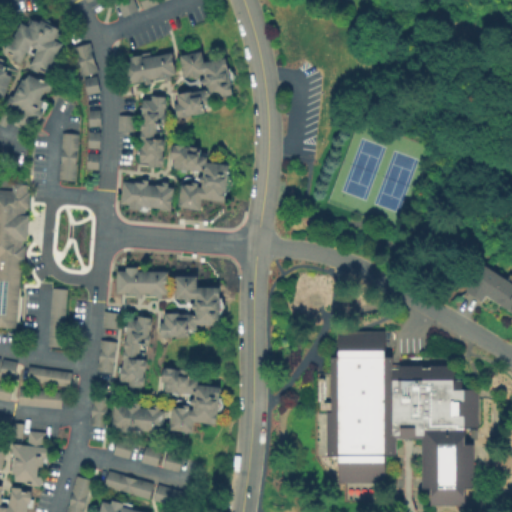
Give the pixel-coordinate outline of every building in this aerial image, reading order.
[(132,0),(120,0),(115,2),(120,16),(136,10),(132,0)] [(137,0),(155,0),(156,2),(141,9),(137,0)] [(3,49),(9,38),(12,40),(22,20),(29,24),(33,16),(39,19),(40,17),(58,26),(53,38),(61,42),(51,61),(54,63),(49,74),(39,69),(38,71),(29,66),(38,48),(31,44),(22,62),(12,58),(14,54),(3,49)] [(74,46),(90,42),(98,72),(83,77),(74,46)] [(151,58),(173,54),(176,77),(171,78),(172,82),(165,83),(164,80),(159,81),(159,80),(151,82),(152,85),(145,87),(145,84),(138,85),(138,84),(126,86),(122,64),(130,62),(129,58),(150,54),(151,58)] [(211,101),(212,110),(205,112),(206,116),(195,118),(194,117),(188,118),(189,119),(180,121),(180,120),(177,120),(174,107),(178,106),(176,96),(185,95),(184,92),(190,91),(191,94),(199,92),(197,82),(195,82),(194,79),(188,80),(188,79),(184,80),(180,58),(202,54),(204,65),(226,61),(228,71),(231,71),(231,73),(233,75),(234,78),(234,81),(233,84),(233,86),(231,87),(233,97),(211,101)] [(5,96),(0,94),(0,61),(7,64),(5,69),(8,70),(8,73),(12,74),(5,96)] [(12,123),(19,110),(6,103),(11,94),(14,96),(23,78),(25,79),(28,73),(40,79),(41,77),(53,83),(49,91),(45,89),(40,98),(45,100),(40,109),(43,110),(38,120),(37,119),(33,126),(29,124),(27,130),(12,123)] [(84,78),(98,76),(100,92),(87,94),(84,78)] [(163,129),(163,133),(163,136),(161,138),(157,140),(164,141),(162,169),(149,169),(149,165),(141,164),(141,163),(140,163),(140,155),(138,155),(138,149),(140,149),(142,115),(140,114),(140,108),(142,108),(143,101),(152,101),(152,97),(167,98),(165,127),(161,127),(163,129)] [(0,118),(4,110),(12,113),(6,127),(0,124),(0,118)] [(101,110),(101,126),(89,126),(89,110),(101,110)] [(135,134),(118,133),(120,116),(136,117),(135,134)] [(90,131),(101,132),(100,148),(89,148),(90,131)] [(76,181),(60,180),(64,132),(80,134),(76,181)] [(207,164),(217,165),(217,163),(227,164),(227,167),(230,167),(228,177),(231,177),(230,180),(232,183),(232,186),(231,189),(229,191),(229,193),(226,193),(225,205),(202,202),(201,213),(178,209),(181,186),(190,187),(191,185),(198,186),(198,189),(202,190),(202,186),(199,185),(200,179),(203,179),(204,175),(188,172),(187,175),(181,174),(181,173),(174,170),(175,161),(171,160),(173,146),(201,150),(200,154),(208,155),(207,164)] [(100,154),(99,170),(87,169),(89,153),(100,154)] [(149,182),(149,187),(156,188),(157,186),(160,187),(160,184),(169,185),(169,190),(174,190),(171,212),(151,210),(150,214),(129,211),(129,207),(120,206),(123,183),(135,184),(142,184),(142,182),(149,182)] [(0,189),(13,191),(13,183),(28,185),(28,192),(30,192),(29,209),(26,209),(25,222),(31,218),(29,237),(24,231),(23,245),(26,246),(24,263),(21,263),(17,328),(0,327),(0,189)] [(483,264),(511,283),(511,312),(486,295),(482,302),(466,291),(483,264)] [(118,271),(126,271),(126,267),(147,268),(147,271),(169,271),(169,294),(163,294),(163,297),(156,297),(157,294),(143,294),(142,297),(136,297),(136,294),(129,294),(129,293),(117,293),(118,271)] [(165,314),(166,314),(166,312),(172,312),(173,310),(179,310),(179,314),(195,314),(195,309),(193,309),(193,303),(195,303),(195,298),(192,298),(192,302),(186,302),(186,299),(179,299),(179,298),(175,298),(175,276),(198,276),(198,287),(220,287),(220,297),(223,297),(223,300),(224,302),(225,305),(224,308),(224,310),(222,311),(222,314),(220,314),(220,324),(197,324),(197,333),(189,332),(189,337),(161,336),(161,322),(165,322),(165,314)] [(49,346),(53,287),(68,288),(64,347),(49,346)] [(103,327),(105,311),(121,313),(119,330),(103,327)] [(121,381),(121,380),(120,379),(120,373),(119,373),(119,366),(123,366),(124,359),(123,359),(125,338),(127,338),(127,331),(126,331),(128,318),(138,319),(138,315),(153,317),(149,346),(143,345),(145,348),(146,350),(146,353),(146,355),(143,357),(141,359),(146,360),(143,388),(129,386),(129,382),(121,381)] [(331,357),(338,357),(337,331),(385,331),(385,357),(392,357),(392,366),(423,365),(423,369),(431,369),(431,365),(454,365),(454,380),(463,380),(463,391),(479,391),(479,430),(465,430),(466,445),(473,445),(474,491),(465,491),(465,505),(431,506),(431,490),(422,490),(422,440),(396,440),(396,458),(385,458),(385,483),(386,499),(339,500),(338,458),(318,458),(317,413),(331,412),(331,357)] [(114,373),(97,371),(101,340),(118,342),(114,373)] [(0,376),(4,359),(18,362),(15,379),(0,376)] [(27,380),(29,366),(72,372),(70,387),(27,380)] [(171,429),(173,407),(184,408),(184,405),(190,406),(190,409),(193,409),(194,405),(191,405),(192,398),(195,399),(195,394),(180,392),(180,393),(179,393),(179,396),(172,396),(173,392),(167,392),(167,391),(165,391),(166,382),(163,381),(164,368),(193,371),(192,378),(199,379),(199,384),(221,387),(220,397),(222,397),(222,400),(223,402),(224,404),(224,406),(223,408),(222,410),(221,412),(220,414),(218,414),(217,424),(195,421),(193,432),(177,430),(177,433),(172,433),(172,430),(171,429)] [(10,402),(0,399),(0,381),(14,385),(10,402)] [(64,392),(62,408),(19,404),(21,388),(64,392)] [(90,425),(94,394),(110,396),(106,427),(90,425)] [(121,431),(121,428),(113,427),(115,404),(132,406),(133,403),(141,404),(141,407),(155,409),(155,405),(161,406),(161,410),(166,411),(165,421),(163,433),(142,430),(141,436),(132,435),(132,433),(121,431)] [(0,414),(13,417),(11,432),(0,429),(0,414)] [(14,437),(16,423),(25,424),(24,439),(14,437)] [(30,431),(47,432),(45,446),(50,447),(49,457),(50,457),(49,467),(40,466),(39,476),(43,477),(42,486),(29,485),(29,482),(16,481),(17,474),(14,474),(16,454),(13,453),(14,443),(28,445),(30,431)] [(130,458),(114,454),(118,438),(134,442),(130,458)] [(0,445),(8,448),(3,470),(0,469),(0,445)] [(158,466),(142,461),(147,446),(163,451),(158,466)] [(184,456),(180,472),(164,468),(168,451),(184,456)] [(105,487),(110,470),(125,475),(125,476),(139,480),(139,479),(155,483),(150,499),(105,487)] [(67,511),(78,476),(94,480),(84,511),(67,511)] [(160,484),(189,493),(185,508),(156,500),(160,484)] [(0,511),(0,485),(3,486),(1,498),(3,498),(2,506),(9,507),(9,499),(11,499),(12,487),(22,488),(22,490),(32,491),(31,500),(36,500),(35,509),(30,509),(29,511),(0,511)] [(101,511),(104,501),(113,503),(114,500),(134,506),(133,509),(143,511),(101,511)]
